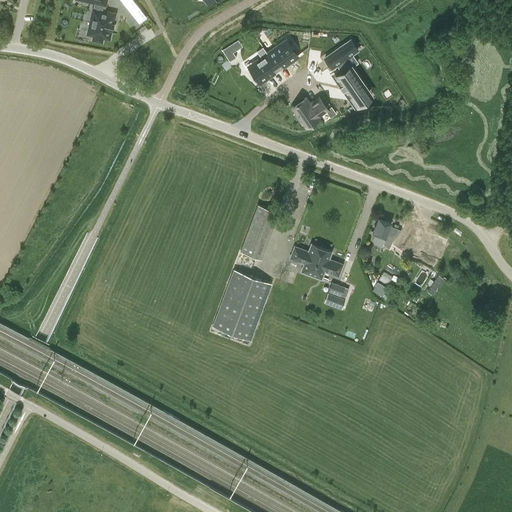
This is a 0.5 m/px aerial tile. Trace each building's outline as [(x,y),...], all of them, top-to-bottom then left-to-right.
[(106,0),(84,0),(96,3),(94,9),(93,8),(87,34),(94,35),(93,40),(102,42),(103,37),(109,39),(111,29),(112,29),(114,23),(113,23),(115,13),(101,10),(102,4),(106,5),(106,0)] [(133,0),(120,0),(139,22),(146,15),(133,0)] [(350,39),(325,57),(332,67),(338,63),(343,71),(335,76),(356,106),(368,97),(361,88),(365,86),(351,67),(345,58),(352,53),(357,49),(350,39)] [(280,44),(267,53),(276,65),(280,62),(283,65),(297,55),(288,42),(282,46),(280,44)] [(226,56),(230,61),(236,57),(233,51),(229,45),(222,49),(226,56)] [(256,64),(250,68),(259,81),(273,71),(271,68),(276,65),(267,53),(262,46),(256,50),(261,57),(254,61),(256,64)] [(305,97),(292,107),(296,113),(294,114),(299,121),(301,119),(305,126),(319,117),(318,115),(327,109),(319,96),(310,103),(305,97)] [(258,204),(240,251),(259,258),(276,211),(258,204)] [(378,217),(372,232),(375,233),(373,239),(374,243),(380,246),(384,243),(386,237),(398,242),(395,249),(405,252),(413,230),(404,226),(402,230),(389,225),(391,222),(378,217)] [(420,250),(442,258),(447,243),(426,235),(424,241),(417,238),(411,253),(418,256),(420,250)] [(311,274),(321,247),(311,244),(309,251),(295,246),(291,258),(304,263),(301,271),(311,274)] [(321,247),(311,274),(321,278),(324,270),(338,275),(342,264),(328,259),(331,251),(321,247)] [(250,339),(271,283),(233,269),(212,325),(250,339)] [(373,290),(383,295),(387,286),(377,281),(373,290)] [(346,297),(349,288),(332,282),(328,291),(346,297)] [(325,302),(341,308),(344,300),(328,294),(325,302)]
